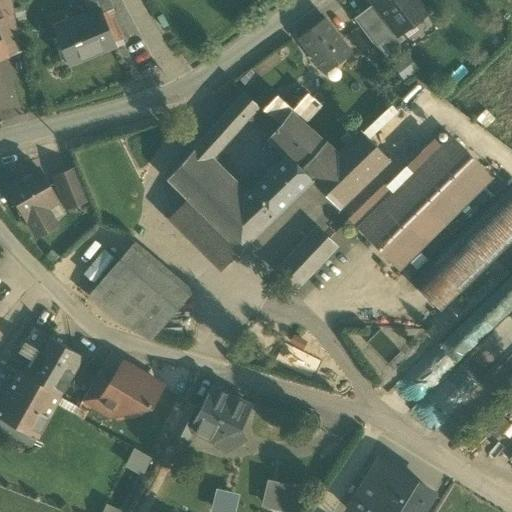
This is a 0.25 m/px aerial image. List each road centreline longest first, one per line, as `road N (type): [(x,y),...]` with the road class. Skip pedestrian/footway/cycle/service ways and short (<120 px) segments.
road 1 (residential): [(0,232),(96,334),(363,413),(468,475)]
road 2 (residential): [(306,0),(171,93),(0,143)]
